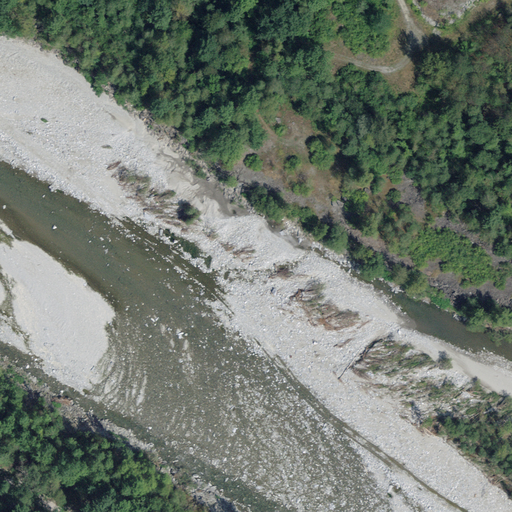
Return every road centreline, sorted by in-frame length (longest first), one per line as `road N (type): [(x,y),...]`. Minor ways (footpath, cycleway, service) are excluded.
road 1 (track): [(412,37),(406,61),(394,70),(317,45),(279,42),(254,51),(239,92),(246,115),(306,150),(317,180)]
road 2 (track): [(397,0),(412,37),(432,41),(455,36),(508,0)]
